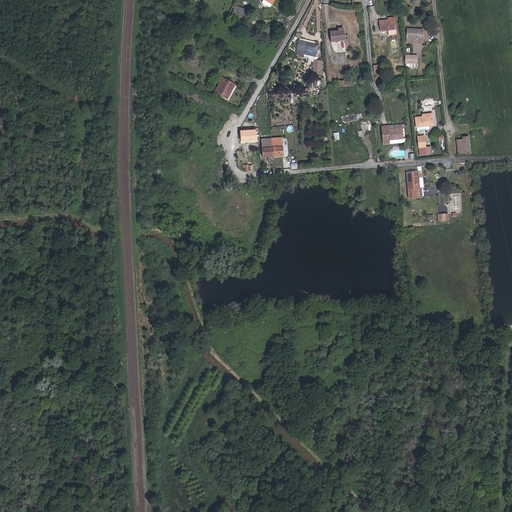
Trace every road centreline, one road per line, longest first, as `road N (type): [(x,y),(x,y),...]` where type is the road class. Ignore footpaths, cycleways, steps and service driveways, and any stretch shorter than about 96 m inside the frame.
road 1 (residential): [(511,157),(259,174),(235,168),(234,133),(308,0)]
road 2 (track): [(161,511),(159,429),(185,382),(192,348),(362,511)]
road 3 (track): [(511,339),(502,511)]
road 4 (residential): [(433,0),(449,125)]
road 5 (residential): [(363,0),(383,118)]
